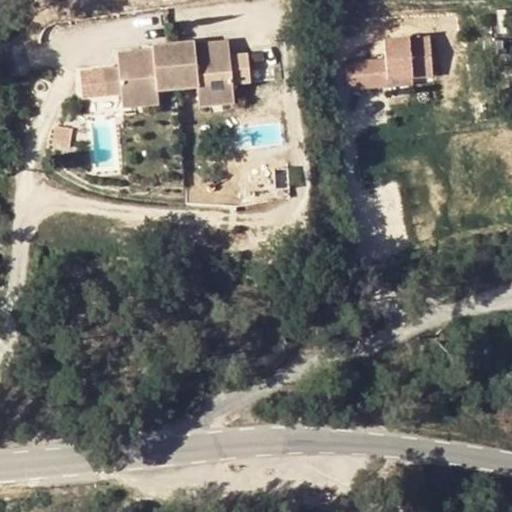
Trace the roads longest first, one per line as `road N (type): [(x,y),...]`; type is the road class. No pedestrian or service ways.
road 1 (residential): [(193,446),(208,411),(353,344),(511,298)]
road 2 (tertiary): [(193,446),(350,442),(511,462)]
road 3 (unknown): [(353,103),(359,209),(417,322)]
road 4 (tertiary): [(0,470),(193,446)]
